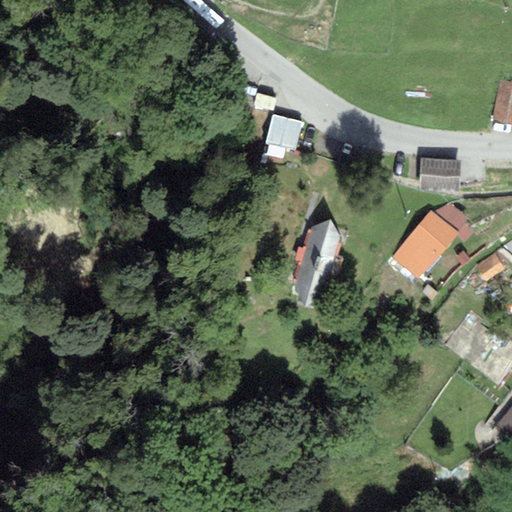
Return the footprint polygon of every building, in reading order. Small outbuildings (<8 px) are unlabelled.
[(511,84),(499,82),(492,118),(511,122),(511,84)] [(303,120),(270,109),(268,139),(295,147),(303,120)] [(459,158),(421,156),(420,182),(458,184),(459,158)] [(457,228),(430,210),(392,258),(417,275),(457,228)] [(330,213),(311,225),(296,280),(304,296),(320,290),(338,230),(330,213)] [(506,436),(511,433),(511,413),(498,421),(506,436)]
